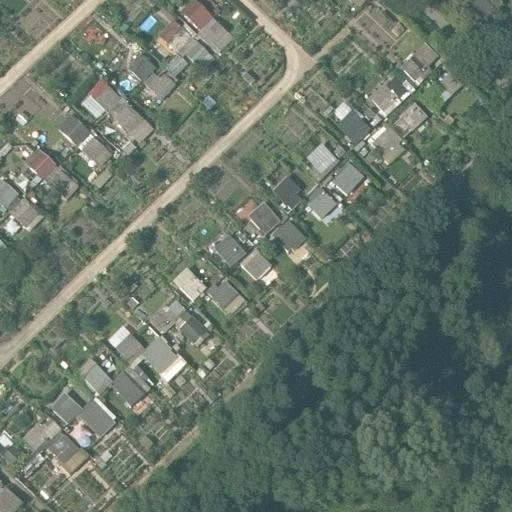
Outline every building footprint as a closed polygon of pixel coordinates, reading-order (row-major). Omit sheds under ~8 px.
[(196,6),(182,22),(215,52),(229,37),(196,6)] [(161,21),(157,42),(171,45),(175,24),(161,21)] [(177,52),(196,72),(209,60),(190,40),(177,52)] [(413,84),(435,59),(418,45),(397,70),(413,84)] [(128,74),(138,83),(152,68),(142,59),(128,74)] [(142,88),(158,101),(171,85),(154,71),(142,88)] [(384,120),(409,96),(389,76),(365,100),(384,120)] [(92,105),(108,113),(117,95),(101,88),(92,105)] [(106,113),(112,119),(126,105),(121,99),(106,113)] [(338,122),(333,127),(351,146),(368,130),(341,103),(330,114),(338,122)] [(416,104),(389,122),(399,138),(426,119),(416,104)] [(73,149),(87,131),(76,122),(62,141),(73,149)] [(372,139),(381,154),(397,144),(387,130),(372,139)] [(75,149),(87,159),(98,144),(86,135),(75,149)] [(319,174),(333,161),(317,145),(304,158),(319,174)] [(29,174),(37,182),(52,165),(44,158),(29,174)] [(347,195),(364,177),(349,163),(332,180),(347,195)] [(55,167),(41,180),(61,202),(76,189),(55,167)] [(3,179),(0,181),(0,207),(1,208),(17,195),(3,179)] [(301,200),(281,180),(268,193),(287,213),(301,200)] [(20,196),(4,207),(20,231),(36,221),(20,196)] [(243,218),(263,238),(279,223),(258,202),(243,218)] [(306,222),(288,220),(285,245),(309,248),(312,228),(317,228),(318,217),(307,216),(306,222)] [(225,234),(208,249),(227,270),(244,255),(225,234)] [(243,265),(264,286),(278,273),(257,251),(243,265)] [(183,269),(169,282),(190,303),(203,290),(183,269)] [(227,278),(207,287),(220,315),(240,306),(227,278)] [(97,393),(110,380),(89,362),(77,376),(97,393)] [(92,396),(80,409),(60,391),(46,408),(65,425),(74,415),(99,437),(117,418),(92,396)] [(21,438),(32,448),(42,438),(32,427),(21,438)] [(74,450),(59,462),(66,471),(81,458),(74,450)] [(84,457),(65,475),(70,481),(61,490),(81,511),(83,511),(111,486),(84,457)] [(0,490),(0,511),(13,511),(21,503),(3,487),(0,490)]
